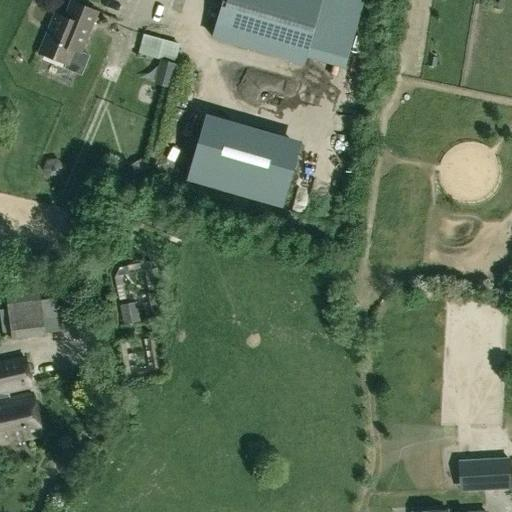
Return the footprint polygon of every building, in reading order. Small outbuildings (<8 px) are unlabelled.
[(221,0),(210,37),(303,64),(306,56),(345,67),(363,0),(221,0)] [(67,64),(73,50),(81,53),(91,27),(97,12),(72,1),(65,18),(54,14),(39,53),(67,64)] [(179,44),(143,34),(138,53),(174,63),(179,44)] [(187,179),(281,207),(298,149),(204,122),(187,179)] [(146,170),(141,162),(131,168),(136,176),(146,170)] [(4,284),(11,336),(45,332),(38,279),(4,284)] [(119,306),(123,326),(140,322),(136,303),(119,306)] [(0,444),(41,436),(32,394),(10,398),(8,393),(33,387),(25,355),(0,361),(0,444)] [(509,458),(470,460),(472,489),(510,487),(509,458)] [(376,511),(395,511),(396,496),(377,496),(376,511)]
